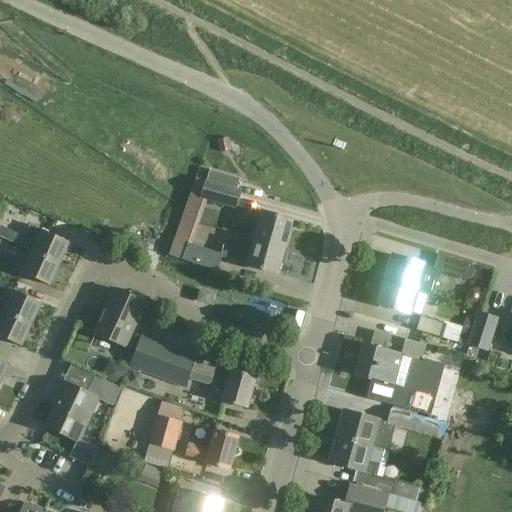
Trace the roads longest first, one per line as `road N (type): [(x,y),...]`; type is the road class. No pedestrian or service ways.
road 1 (residential): [(2,442),(86,274),(101,266),(161,292),(191,319),(308,357)]
road 2 (unclassified): [(340,211),(255,106),(18,0)]
road 3 (residential): [(340,211),(396,199),(511,226)]
road 4 (unclassified): [(267,511),(308,357)]
road 5 (unclassified): [(308,357),(338,249),(340,211)]
